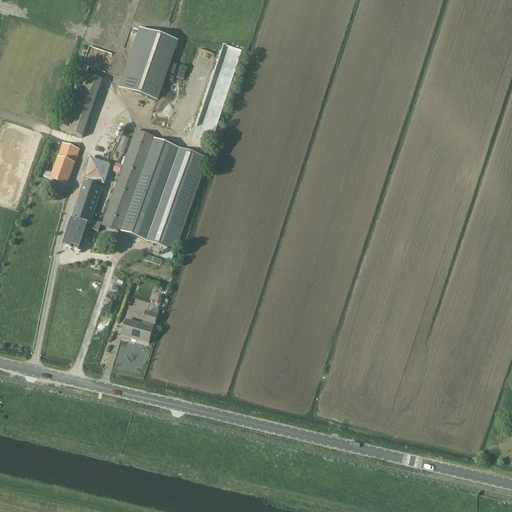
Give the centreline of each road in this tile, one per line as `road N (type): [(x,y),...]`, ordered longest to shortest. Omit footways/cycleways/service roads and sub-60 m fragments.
road 1 (tertiary): [(511,484),(0,363)]
road 2 (track): [(85,155),(135,0)]
